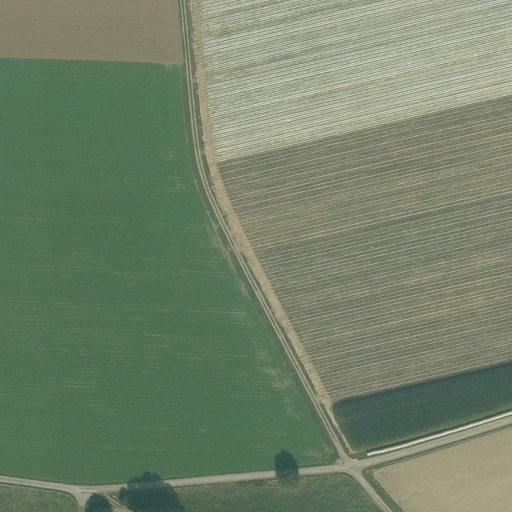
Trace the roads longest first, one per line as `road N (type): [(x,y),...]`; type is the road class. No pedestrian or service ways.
road 1 (track): [(388,511),(350,470),(202,186),(182,0)]
road 2 (track): [(85,491),(350,470),(511,414)]
